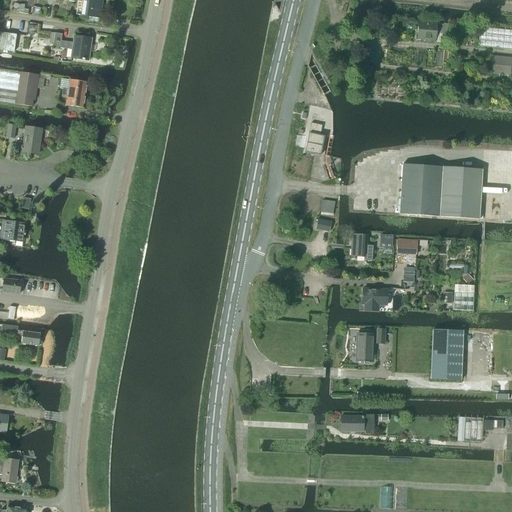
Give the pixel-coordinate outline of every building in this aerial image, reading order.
[(79,0),(83,0),(81,16),(89,17),(89,21),(98,23),(98,18),(100,18),(99,18),(101,1),(102,1),(102,0),(79,0)] [(417,39),(435,41),(436,34),(442,34),(442,36),(450,36),(451,25),(443,24),(443,25),(438,25),(439,24),(419,22),(417,39)] [(474,37),(475,27),(464,26),(464,36),(474,37)] [(478,47),(511,50),(511,30),(480,27),(478,47)] [(0,50),(15,52),(17,35),(0,32),(0,50)] [(62,35),(51,34),(50,44),(54,44),(54,47),(73,49),(71,59),(88,61),(91,38),(74,36),(74,43),(62,41),(62,35)] [(490,74),(510,76),(511,76),(511,57),(492,56),(490,74)] [(372,80),(373,67),(359,66),(357,78),(363,79),(362,89),(367,89),(368,80),(372,80)] [(0,89),(0,103),(32,108),(37,75),(0,70),(0,88),(0,89)] [(66,106),(82,109),(86,83),(70,80),(68,90),(63,89),(62,95),(67,95),(66,106)] [(308,134),(305,150),(304,153),(320,156),(324,137),(320,136),(322,127),(314,125),(314,127),(310,127),(309,134),(308,134)] [(9,126),(7,138),(15,140),(17,127),(9,126)] [(27,128),(23,153),(39,155),(43,131),(27,128)] [(400,200),(398,215),(478,221),(482,171),(402,165),(400,200)] [(23,198),(22,209),(29,210),(30,200),(23,198)] [(323,201),(321,215),(333,216),(334,202),(323,201)] [(317,220),(315,230),(318,230),(329,232),(329,233),(331,223),(317,220)] [(0,239),(15,241),(15,246),(21,247),(22,242),(23,235),(25,235),(26,229),(24,228),(25,224),(3,221),(2,233),(0,232),(0,239)] [(352,235),(351,257),(364,258),(364,262),(372,262),(373,247),(366,246),(366,236),(352,235)] [(380,248),(392,248),(392,236),(380,236),(380,248)] [(417,242),(397,241),(396,254),(416,255),(417,242)] [(414,283),(414,268),(403,268),(403,283),(414,283)] [(4,279),(2,292),(19,295),(21,281),(4,279)] [(454,286),(453,311),(472,312),(473,286),(454,286)] [(363,289),(362,305),(364,305),(364,311),(378,312),(378,306),(386,306),(387,291),(363,289)] [(443,294),(443,304),(451,304),(451,294),(443,294)] [(430,374),(430,380),(460,381),(463,331),(432,330),(430,374)] [(18,331),(17,336),(22,337),(21,345),(39,347),(39,345),(40,344),(41,341),(40,340),(40,334),(18,331)] [(357,334),(356,362),(372,362),(373,335),(357,334)] [(340,432),(363,433),(363,432),(364,432),(364,435),(373,435),(374,416),(365,415),(365,418),(363,418),(363,417),(341,417),(340,432)] [(458,417),(457,441),(482,443),(483,419),(458,417)] [(484,420),(484,431),(492,431),(492,428),(492,421),(484,420)] [(492,421),(492,428),(502,429),(503,421),(492,421)] [(18,461),(5,459),(5,457),(0,456),(0,474),(2,475),(1,481),(15,483),(18,461)]
